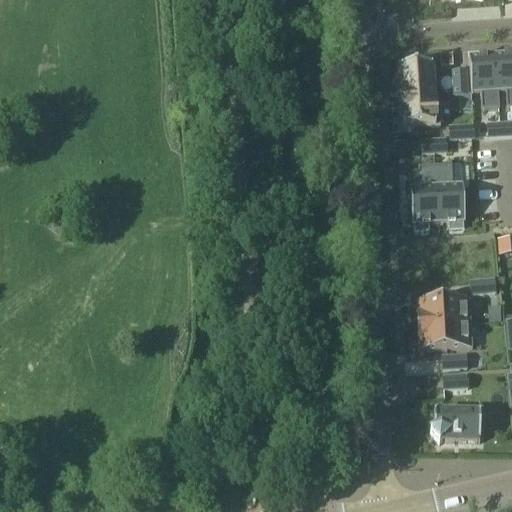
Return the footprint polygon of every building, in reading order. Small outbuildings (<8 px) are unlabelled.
[(434,55),(423,56),(423,63),(435,63),(434,55)] [(511,56),(495,58),(498,96),(505,95),(506,111),(511,111),(511,56)] [(495,58),(468,59),(470,97),(480,96),(481,113),(499,112),(498,96),(495,58)] [(431,70),(397,72),(399,101),(433,99),(431,70)] [(465,73),(452,74),(454,98),(459,97),(466,97),(465,73)] [(433,99),(399,101),(401,132),(439,129),(438,98),(433,99)] [(511,127),(499,128),(499,140),(511,139),(511,127)] [(499,128),(487,128),(487,141),(499,140),(499,128)] [(472,129),(448,131),(449,143),(473,142),(472,129)] [(445,143),(433,144),(434,156),(446,155),(445,143)] [(433,144),(421,145),(421,157),(434,156),(433,144)] [(451,168),(434,169),(438,228),(464,226),(462,188),(452,188),(451,168)] [(418,175),(408,175),(411,229),(438,228),(434,169),(417,170),(418,175)] [(511,241),(497,243),(498,256),(511,254),(511,241)] [(493,284),(469,286),(470,298),(494,296),(493,284)] [(469,303),(416,306),(418,330),(470,327),(469,303)] [(470,327),(418,330),(419,354),(472,351),(470,327)] [(465,359),(441,361),(442,373),(466,372),(465,359)] [(466,379),(442,381),(443,393),(467,392),(466,379)] [(433,434),(429,437),(438,448),(441,445),(479,445),(479,417),(433,416),(433,434)]
